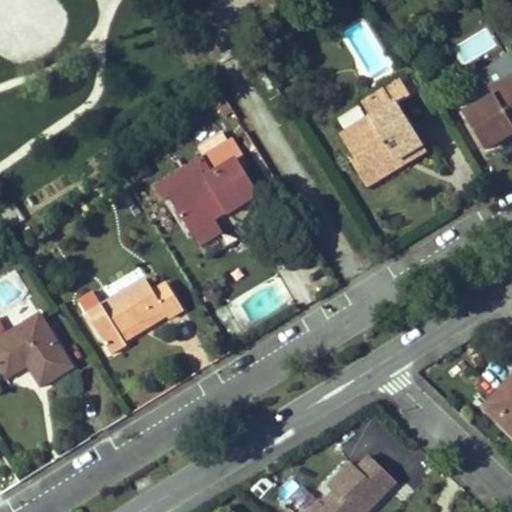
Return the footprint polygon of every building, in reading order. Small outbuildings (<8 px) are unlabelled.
[(367,79),(392,64),(362,16),(337,31),(367,79)] [(493,68),(482,74),(493,93),(503,87),(493,68)] [(408,96),(399,79),(382,90),(392,106),(369,120),(342,136),(353,155),(347,158),(360,179),(376,170),(382,178),(401,167),(397,160),(422,146),(397,103),(408,96)] [(511,81),(503,87),(493,93),(496,98),(465,116),(485,151),(511,133),(511,81)] [(392,106),(382,90),(360,103),(369,120),(392,106)] [(206,179),(238,160),(229,144),(196,163),(204,176),(206,179)] [(426,152),(422,146),(397,160),(401,167),(426,152)] [(228,214),(260,195),(238,160),(206,179),(204,176),(170,197),(190,229),(224,208),(228,214)] [(382,178),(376,170),(360,179),(366,188),(382,178)] [(16,204),(1,213),(10,227),(25,219),(16,204)] [(224,208),(190,229),(194,235),(228,214),(224,208)] [(165,312),(169,317),(170,320),(184,311),(168,285),(155,293),(147,281),(88,317),(112,356),(127,347),(125,344),(122,339),(165,312)] [(122,339),(125,344),(169,317),(165,312),(122,339)] [(7,335),(0,338),(0,365),(5,374),(26,362),(29,367),(42,388),(74,368),(41,314),(7,334),(7,335)] [(5,374),(9,379),(29,367),(26,362),(5,374)] [(511,383),(487,409),(511,433),(511,383)] [(371,456),(363,464),(388,488),(396,480),(371,456)] [(364,511),(388,488),(363,464),(358,469),(351,463),(327,488),(337,498),(328,509),(322,503),(313,511),(364,511)]
